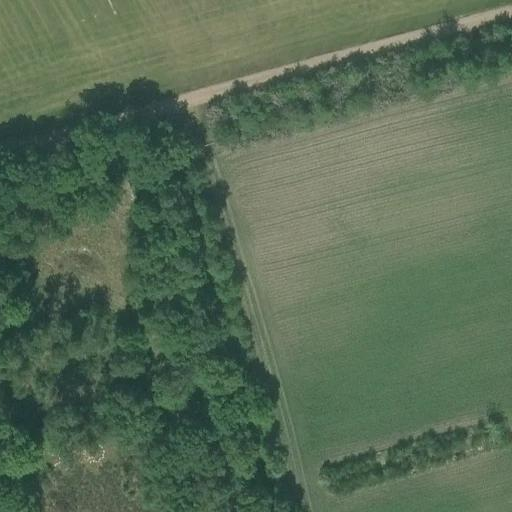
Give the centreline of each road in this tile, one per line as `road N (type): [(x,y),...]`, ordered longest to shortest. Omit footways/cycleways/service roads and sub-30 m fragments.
road 1 (track): [(0,151),(511,17)]
road 2 (track): [(182,103),(299,511)]
